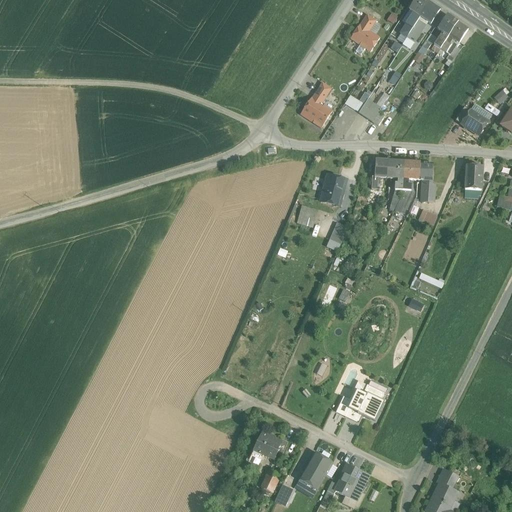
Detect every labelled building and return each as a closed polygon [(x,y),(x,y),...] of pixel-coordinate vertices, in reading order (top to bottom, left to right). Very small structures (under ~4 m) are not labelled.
[(422,0),(416,0),(409,11),(413,14),(409,20),(409,21),(400,34),(407,38),(418,22),(429,4),(422,0)] [(429,4),(418,22),(426,27),(428,24),(430,25),(440,11),(429,4)] [(444,34),(441,39),(439,38),(434,46),(440,50),(445,42),(457,23),(447,16),(438,30),(444,34)] [(418,22),(407,38),(414,43),(426,27),(418,22)] [(457,23),(445,42),(449,44),(450,44),(452,40),(459,44),(468,30),(457,23)] [(379,39),(359,26),(350,40),(354,43),(370,53),(379,39)] [(431,45),(426,42),(422,48),(427,51),(431,45)] [(449,44),(445,42),(440,50),(446,54),(451,45),(450,44),(449,44)] [(332,112),(312,98),(300,116),(321,129),(332,112)] [(380,110),(369,102),(361,115),(372,123),(378,113),(380,110)] [(464,108),(455,121),(461,125),(469,111),(464,108)] [(511,110),(501,126),(511,134),(511,110)] [(487,123),(469,111),(461,125),(479,137),(487,123)] [(384,117),(378,113),(372,123),(378,126),(384,117)] [(390,163),(375,161),(374,178),(372,177),(371,190),(379,191),(380,179),(389,179),(390,163)] [(404,163),(390,163),(389,179),(398,180),(398,184),(395,184),(395,191),(402,192),(404,163)] [(418,164),(404,163),(402,192),(411,192),(411,185),(408,185),(408,180),(417,181),(418,164)] [(433,165),(418,164),(417,181),(423,181),(421,203),(433,204),(435,186),(432,186),(432,182),(431,182),(433,165)] [(483,168),(466,167),(465,191),(481,192),(483,168)] [(346,181),(328,176),(321,203),(339,208),(346,181)] [(481,192),(465,191),(462,190),(461,204),(466,204),(466,210),(475,211),(476,205),(481,192)] [(411,192),(402,192),(402,197),(398,206),(403,208),(399,214),(404,216),(412,198),(414,193),(411,192)] [(511,212),(511,211),(511,198),(508,198),(499,196),(497,208),(511,212)] [(318,212),(298,206),(293,223),(313,229),(318,212)] [(410,214),(420,216),(422,209),(412,207),(410,214)] [(437,217),(427,213),(422,223),(433,227),(437,217)] [(375,220),(369,217),(366,223),(371,226),(375,220)] [(338,252),(347,228),(336,223),(327,248),(338,252)] [(420,275),(419,281),(442,288),(444,282),(420,275)] [(345,288),(335,308),(345,314),(357,290),(351,287),(346,285),(344,287),(345,288)] [(413,299),(408,308),(420,314),(425,306),(413,299)] [(384,397),(367,389),(368,387),(367,386),(358,405),(355,410),(358,411),(359,412),(367,395),(383,403),(386,396),(385,395),(384,397)] [(385,395),(368,387),(367,389),(384,397),(385,395)] [(353,397),(344,394),(341,403),(349,406),(353,397)] [(383,403),(367,395),(359,412),(364,414),(364,413),(368,414),(367,416),(375,420),(383,403)] [(358,405),(352,402),(345,418),(346,419),(346,418),(353,421),(358,411),(355,410),(358,405)] [(368,414),(364,413),(364,414),(359,412),(357,415),(375,424),(384,403),(383,403),(375,420),(367,416),(368,414)] [(281,443),(262,434),(251,457),(258,461),(261,455),(274,461),(278,452),(282,443),(281,443)] [(288,443),(282,441),(281,443),(282,443),(278,452),(283,454),(288,443)] [(315,454),(299,481),(317,492),(333,465),(315,454)] [(361,473),(346,466),(342,475),(343,475),(335,492),(348,499),(361,473)] [(459,478),(443,470),(437,483),(440,484),(457,493),(460,488),(455,486),(459,478)] [(280,477),(269,472),(262,486),(273,492),(280,477)] [(370,477),(361,473),(348,499),(357,503),(370,477)] [(436,499),(450,506),(456,494),(458,495),(459,494),(457,493),(440,484),(433,498),(436,499)] [(327,492),(320,506),(327,509),(334,496),(327,492)] [(450,506),(436,499),(429,511),(427,511),(426,511),(425,511),(449,511),(447,511),(450,506)]
